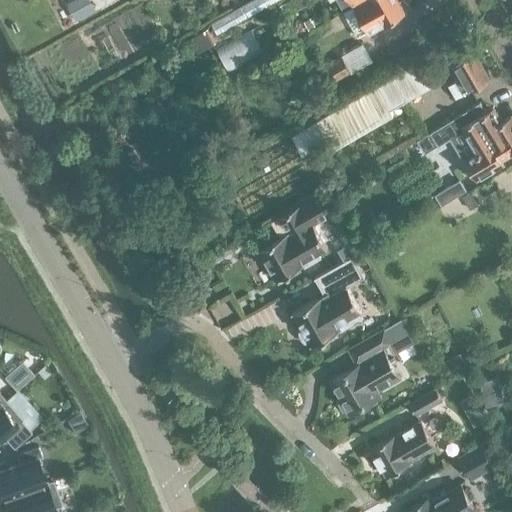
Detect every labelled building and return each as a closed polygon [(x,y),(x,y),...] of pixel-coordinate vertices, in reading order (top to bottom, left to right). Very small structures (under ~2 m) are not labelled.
[(66,0),(75,17),(95,6),(92,0),(66,0)] [(337,0),(344,11),(362,0),(337,0)] [(405,12),(398,0),(362,0),(344,11),(358,36),(368,30),(370,33),(405,12)] [(310,16),(303,19),(309,29),(316,25),(310,16)] [(253,27),(217,48),(228,67),(264,47),(253,27)] [(489,79),(466,37),(462,39),(460,35),(449,41),(451,45),(441,51),(446,61),(450,59),(451,62),(448,64),(456,79),(448,84),(455,98),(489,79)] [(342,55),(320,68),(329,83),(351,70),(342,55)] [(427,56),(393,76),(319,119),(291,136),(302,153),(330,137),(335,146),(393,113),(390,108),(441,79),(427,56)] [(481,148),(466,158),(478,178),(504,162),(502,158),(511,151),(511,115),(511,114),(502,119),(500,116),(493,120),(480,100),(431,131),(439,144),(467,126),(481,148)] [(436,194),(442,204),(466,189),(460,179),(436,194)] [(494,180),(480,188),(484,195),(498,187),(494,180)] [(260,249),(276,278),(276,279),(304,263),(305,266),(321,257),(318,253),(327,248),(328,248),(314,223),(335,211),(324,191),(300,205),(300,204),(280,215),(281,217),(282,216),(289,228),(279,233),(281,236),(259,248),(260,249)] [(470,191),(463,195),(470,208),(478,204),(470,191)] [(351,241),(338,248),(344,259),(357,252),(351,241)] [(312,345),(348,325),(345,320),(361,312),(362,311),(348,286),(365,277),(353,255),(314,278),(315,279),(317,278),(326,293),(293,312),(294,313),(303,328),(300,330),(300,333),(302,337),(305,341),(307,342),(310,341),(312,344),(311,344),(312,345)] [(417,340),(404,318),(403,317),(397,319),(384,327),(384,328),(392,342),(389,343),(394,353),(411,343),(417,340)] [(399,379),(399,378),(400,378),(384,350),(383,351),(382,348),(389,343),(392,342),(384,328),(349,348),(357,362),(357,361),(359,364),(332,380),(341,396),(339,401),(344,410),(349,410),(350,413),(365,404),(368,406),(376,401),(377,398),(379,396),(376,392),(399,379)] [(447,358),(444,360),(449,371),(453,369),(466,363),(460,352),(447,358)] [(498,376),(479,381),(486,406),(504,401),(498,376)] [(435,386),(410,401),(417,414),(443,398),(435,386)] [(476,391),(455,404),(466,423),(489,411),(476,391)] [(23,417),(6,398),(0,403),(0,437),(4,434),(11,443),(29,427),(22,419),(23,417)] [(400,467),(401,469),(412,463),(411,461),(412,460),(411,460),(436,446),(421,419),(397,433),(396,433),(370,447),(375,456),(373,457),(379,468),(381,467),(386,475),(400,467)] [(511,428),(497,437),(504,450),(511,445),(511,428)] [(3,497),(53,479),(44,454),(43,455),(39,444),(16,452),(20,463),(0,470),(0,494),(0,495),(3,495),(3,497)] [(471,478),(494,465),(482,444),(459,457),(471,478)] [(62,503),(53,479),(3,497),(4,498),(2,499),(6,511),(37,511),(38,511),(37,511),(63,511),(60,504),(62,503)] [(430,495),(406,509),(407,511),(470,511),(475,509),(461,485),(433,501),(430,495)]
